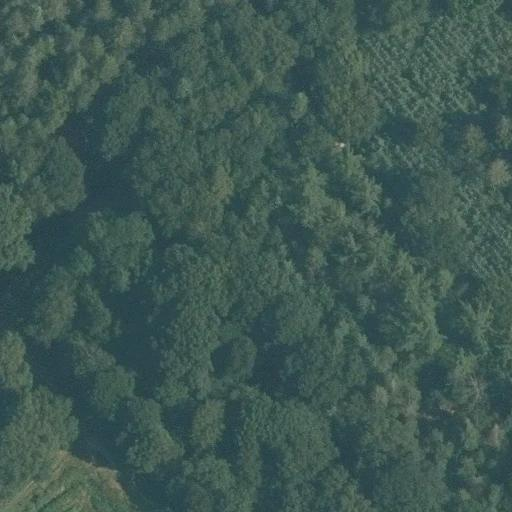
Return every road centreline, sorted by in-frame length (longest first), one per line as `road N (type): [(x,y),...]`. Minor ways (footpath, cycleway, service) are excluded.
road 1 (track): [(0,188),(225,33)]
road 2 (track): [(0,327),(88,441)]
